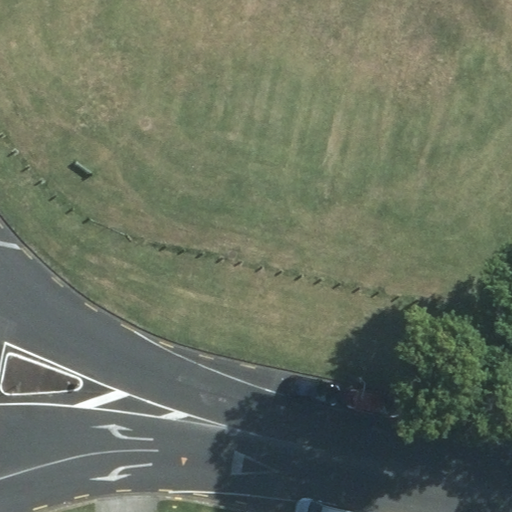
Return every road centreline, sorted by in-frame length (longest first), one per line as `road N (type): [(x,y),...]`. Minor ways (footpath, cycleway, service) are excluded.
road 1 (tertiary): [(511,483),(208,422)]
road 2 (tertiary): [(0,327),(208,422)]
road 3 (tertiary): [(208,422),(0,424)]
